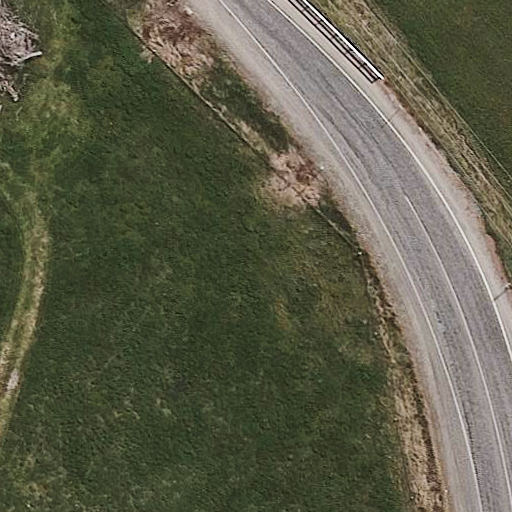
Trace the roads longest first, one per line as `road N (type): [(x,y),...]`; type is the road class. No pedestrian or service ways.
road 1 (secondary): [(244,0),(339,103),(405,198),(475,349),(511,505)]
road 2 (track): [(0,424),(26,302),(42,133),(35,0)]
